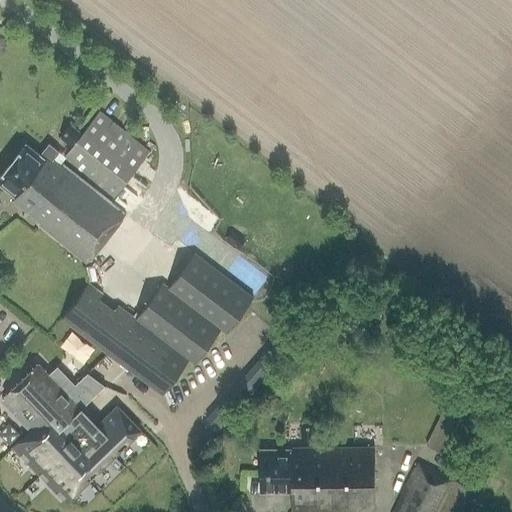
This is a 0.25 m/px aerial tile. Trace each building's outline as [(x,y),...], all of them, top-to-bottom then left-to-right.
[(114,196),(118,192),(150,152),(98,111),(81,134),(70,125),(58,139),(70,149),(64,156),(114,196)] [(58,153),(55,150),(48,145),(39,156),(26,146),(0,177),(0,187),(15,198),(12,202),(41,225),(39,227),(87,264),(88,265),(127,214),(126,213),(126,214),(65,167),(64,168),(54,159),(58,153)] [(217,330),(223,335),(249,299),(191,256),(165,291),(159,287),(134,321),(118,309),(116,311),(101,301),(104,297),(89,286),(62,324),(92,344),(160,395),(186,360),(192,364),(217,330)] [(278,340),(207,422),(219,432),(290,350),(278,340)] [(64,504),(140,431),(115,406),(92,429),(76,412),(80,409),(37,364),(3,397),(32,427),(11,449),(64,504)] [(457,462),(489,399),(456,383),(424,446),(457,462)] [(313,441),(313,427),(299,427),(299,441),(313,441)] [(290,450),(258,450),(259,493),(290,493),(290,511),(373,511),(373,447),(290,447),(290,450)] [(393,511),(438,511),(452,483),(416,465),(393,511)]
